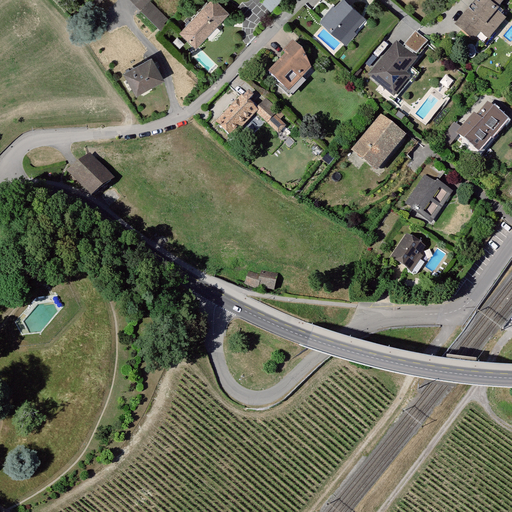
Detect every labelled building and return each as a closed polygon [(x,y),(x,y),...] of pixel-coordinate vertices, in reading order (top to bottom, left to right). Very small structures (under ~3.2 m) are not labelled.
[(129,0),(139,11),(150,0),(129,0)] [(213,0),(212,0),(179,34),(194,49),(228,14),(213,0)] [(286,0),(262,0),(260,2),(270,13),(280,3),(283,6),(288,2),(286,0)] [(364,18),(342,0),(341,0),(334,8),(332,6),(319,21),(347,44),(357,33),(354,30),(364,18)] [(479,0),(455,29),(472,44),(479,36),(487,44),(505,22),(495,14),(507,0),(479,0)] [(169,23),(150,4),(142,13),(160,32),(169,23)] [(419,54),(430,40),(416,30),(406,44),(419,54)] [(285,58),(268,76),(288,94),(310,71),(293,44),(282,55),(285,58)] [(393,101),(410,81),(405,77),(417,62),(396,44),(367,79),(393,101)] [(162,82),(149,59),(122,75),(135,98),(162,82)] [(237,134),(257,114),(248,106),(253,101),(248,95),(216,127),(226,137),(233,130),(237,134)] [(477,118),(462,136),(481,151),(506,120),(490,107),(479,120),(477,118)] [(276,120),(269,127),(278,136),(285,128),(276,120)] [(384,124),(359,154),(378,169),(403,139),(384,124)] [(111,183),(89,157),(69,175),(91,200),(111,183)] [(427,180),(410,205),(433,221),(450,196),(427,180)] [(425,250),(409,239),(395,260),(414,273),(422,262),(419,259),(425,250)] [(263,277),(251,274),(247,284),(258,289),(258,287),(273,292),(276,275),(265,273),(263,277)]
